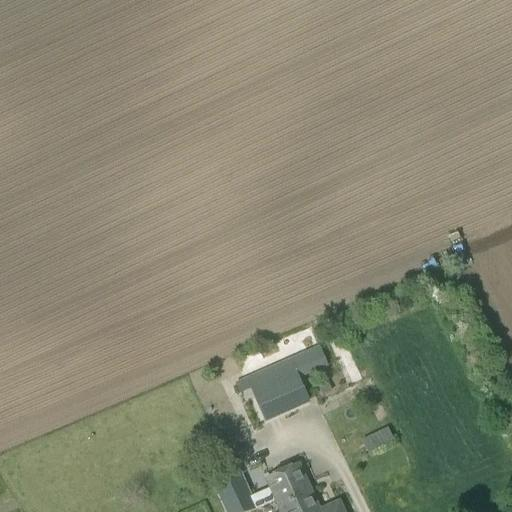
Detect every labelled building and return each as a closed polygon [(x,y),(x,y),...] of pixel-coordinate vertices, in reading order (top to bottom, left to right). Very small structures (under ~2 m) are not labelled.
[(310,405),(299,380),(327,368),(318,347),(275,366),(295,412),(310,405)] [(245,379),(234,383),(239,395),(250,390),(245,379)] [(370,455),(397,443),(390,427),(362,439),(370,455)] [(279,509),(314,493),(301,464),(265,481),(271,493),(254,500),(242,474),(215,486),(226,511),(253,511),(276,502),(279,509)] [(314,493),(279,509),(280,511),(345,511),(341,501),(321,510),(314,493)]
